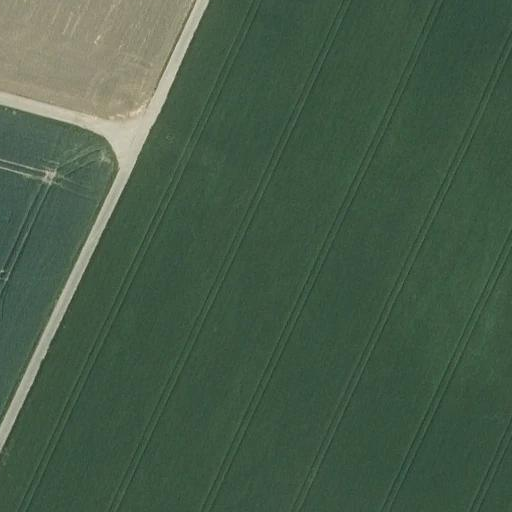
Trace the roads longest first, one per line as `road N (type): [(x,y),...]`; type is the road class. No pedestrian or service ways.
road 1 (unclassified): [(0,441),(202,0)]
road 2 (track): [(0,96),(139,134)]
